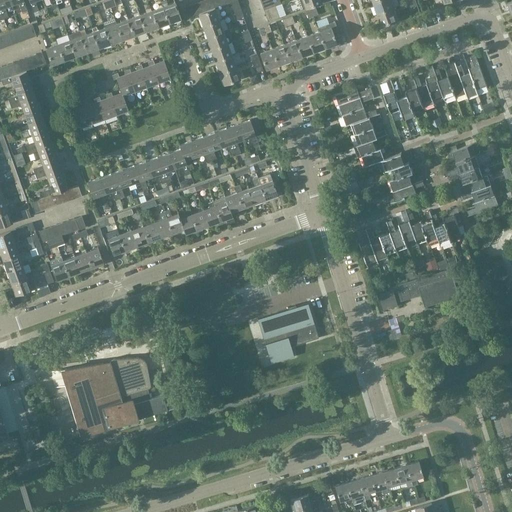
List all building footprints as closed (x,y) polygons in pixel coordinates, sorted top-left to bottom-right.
[(9,0),(0,0),(0,12),(2,18),(7,17),(4,7),(11,5),(9,0)] [(9,0),(11,5),(18,2),(21,12),(27,10),(23,0),(9,0)] [(35,1),(37,0),(28,0),(33,12),(38,10),(35,1)] [(205,0),(201,0),(200,1),(204,11),(209,9),(205,0)] [(211,0),(205,0),(209,9),(214,7),(211,0)] [(234,0),(230,2),(228,2),(231,10),(232,9),(234,14),(241,11),(237,0),(234,0)] [(272,0),(270,0),(260,4),(262,9),(274,5),(272,0)] [(320,0),(296,0),(300,10),(321,2),(320,0)] [(390,0),(378,0),(374,2),(378,14),(394,8),(390,0)] [(200,1),(195,2),(198,13),(204,11),(200,1)] [(174,2),(162,6),(168,22),(180,18),(174,2)] [(195,2),(189,4),(193,15),(198,13),(195,2)] [(188,17),(193,15),(189,4),(184,6),(188,17)] [(276,11),(274,5),(262,9),(265,15),(276,11)] [(162,6),(151,11),(156,27),(168,22),(162,6)] [(219,19),(214,7),(209,9),(204,11),(198,13),(202,25),(219,19)] [(398,20),(394,8),(378,14),(382,26),(398,20)] [(75,21),(87,16),(85,9),(72,14),(75,21)] [(145,31),(156,27),(151,11),(139,15),(145,31)] [(243,16),(241,11),(234,14),(236,19),(243,16)] [(278,17),(276,11),(265,15),(267,21),(278,17)] [(139,15),(128,19),(133,35),(145,31),(139,15)] [(122,39),(116,23),(114,18),(103,22),(104,27),(110,43),(122,39)] [(122,39),(133,35),(128,19),(116,23),(122,39)] [(202,25),(207,37),(223,31),(219,19),(202,25)] [(317,28),(318,31),(324,47),(336,43),(333,36),(339,34),(334,21),(317,28)] [(32,24),(26,26),(30,38),(36,36),(32,24)] [(24,40),(30,38),(26,26),(20,29),(24,40)] [(104,27),(93,31),(98,47),(110,43),(104,27)] [(18,42),(24,40),(20,29),(14,31),(18,42)] [(14,31),(8,33),(12,44),(18,42),(14,31)] [(87,51),(81,36),(79,31),(68,35),(69,40),(75,56),(87,51)] [(87,51),(98,47),(93,31),(81,36),(87,51)] [(223,31),(207,37),(211,48),(227,42),(223,31)] [(318,31),(306,36),(312,51),(324,47),(318,31)] [(6,46),(12,44),(8,33),(2,35),(6,46)] [(306,36),(295,40),(300,56),(312,51),(306,36)] [(69,40),(58,44),(64,60),(75,56),(69,40)] [(295,40),(283,44),(289,60),(300,56),(295,40)] [(231,54),(227,42),(211,48),(215,60),(231,54)] [(52,64),(64,60),(58,44),(46,48),(52,64)] [(283,44),(271,48),(277,64),(289,60),(283,44)] [(265,68),(277,64),(271,48),(259,52),(265,68)] [(42,52),(36,54),(40,65),(46,63),(42,52)] [(36,54),(30,56),(34,67),(40,65),(36,54)] [(235,66),(231,54),(215,60),(219,72),(235,66)] [(469,69),(471,74),(477,89),(487,86),(476,55),(471,57),(475,67),(469,69)] [(28,69),(34,67),(30,56),(24,58),(28,69)] [(24,58),(18,60),(22,71),(25,70),(28,69),(24,58)] [(262,71),(258,58),(250,60),(255,73),(262,71)] [(150,60),(158,83),(170,78),(164,60),(155,63),(153,59),(150,60)] [(18,60),(12,62),(16,73),(22,71),(18,60)] [(146,87),(158,83),(150,60),(148,61),(149,65),(143,68),(141,63),(138,64),(146,87)] [(12,62),(7,64),(10,75),(16,73),(12,62)] [(448,76),(454,94),(455,97),(466,93),(456,67),(457,67),(455,63),(450,65),(453,74),(448,76)] [(7,64),(1,66),(5,77),(10,75),(7,64)] [(134,91),(146,87),(138,64),(136,65),(137,70),(131,72),(129,68),(126,69),(134,91)] [(462,65),(457,67),(456,67),(466,93),(467,98),(478,94),(477,89),(471,74),(465,76),(462,65)] [(240,78),(235,66),(219,72),(224,84),(240,78)] [(443,96),(434,70),(432,66),(427,68),(431,77),(426,79),(427,84),(433,100),(443,96)] [(434,70),(443,96),(444,98),(454,94),(448,76),(442,78),(439,68),(434,70)] [(116,78),(122,92),(123,95),(134,91),(126,69),(124,70),(125,74),(119,76),(117,72),(112,74),(113,79),(116,78)] [(25,70),(22,71),(16,73),(10,75),(5,77),(1,79),(3,84),(12,81),(14,88),(30,82),(25,70)] [(413,77),(423,105),(433,102),(433,100),(427,84),(422,86),(418,76),(413,77)] [(413,109),(423,105),(413,77),(408,79),(411,89),(406,91),(408,95),(413,109)] [(402,109),(394,89),(391,80),(386,82),(389,91),(384,93),(391,113),(402,109)] [(30,82),(14,88),(17,95),(8,98),(9,103),(34,94),(30,82)] [(335,94),(339,105),(370,93),(368,89),(359,92),(356,86),(335,94)] [(394,89),(402,109),(404,116),(414,113),(413,109),(408,95),(403,97),(399,87),(394,89)] [(108,92),(116,114),(128,110),(123,95),(122,92),(113,96),(111,91),(108,92)] [(104,119),(116,114),(108,92),(106,93),(107,97),(100,100),(99,95),(96,96),(104,119)] [(362,102),(374,97),(372,93),(370,93),(339,105),(343,115),(364,107),(362,102)] [(38,105),(34,94),(9,103),(11,107),(20,104),(23,111),(38,105)] [(92,123),(104,119),(96,96),(93,97),(95,102),(89,104),(87,100),(84,101),(92,123)] [(81,127),(92,123),(84,101),(81,102),(83,106),(77,108),(75,104),(70,106),(72,111),(74,110),(81,127)] [(42,117),(38,105),(23,111),(25,118),(16,121),(17,126),(42,117)] [(366,113),(364,107),(343,115),(346,125),(351,124),(377,114),(376,110),(366,113)] [(354,134),(374,127),(373,121),(381,118),(379,114),(377,114),(351,124),(354,134)] [(47,129),(42,117),(17,126),(19,131),(29,128),(31,135),(47,129)] [(438,117),(429,120),(431,127),(441,123),(438,117)] [(250,119),(238,123),(244,139),(250,137),(254,146),(259,144),(250,119)] [(226,127),(235,152),(240,151),(237,142),(244,139),(238,123),(226,127)] [(230,154),(235,152),(226,127),(215,131),(220,148),(227,145),(230,154)] [(354,134),(358,145),(382,136),(387,135),(385,130),(377,133),(374,127),(354,134)] [(26,150),(51,141),(47,129),(31,135),(26,137),(28,143),(24,145),(26,150)] [(203,136),(212,161),(216,159),(213,150),(220,148),(215,131),(203,136)] [(207,163),(212,161),(203,136),(191,140),(197,156),(204,153),(207,163)] [(382,136),(358,145),(354,146),(358,157),(362,155),(376,150),(375,144),(384,141),(382,136)] [(179,144),(180,148),(181,148),(189,169),(193,168),(190,158),(197,156),(191,140),(179,144)] [(55,152),(51,141),(26,150),(28,154),(33,153),(35,160),(40,158),(55,152)] [(10,156),(6,144),(1,146),(5,158),(10,156)] [(454,156),(456,161),(475,154),(472,144),(458,148),(456,144),(446,147),(450,157),(454,156)] [(181,148),(180,148),(169,152),(175,168),(182,165),(185,175),(190,173),(189,169),(181,148)] [(377,150),(376,150),(362,155),(366,165),(382,159),(395,155),(394,154),(393,150),(383,153),(381,148),(377,150)] [(20,152),(13,154),(17,166),(24,164),(20,152)] [(33,168),(34,173),(59,164),(55,152),(40,158),(42,165),(33,168)] [(157,156),(166,181),(171,180),(167,170),(175,168),(169,152),(157,156)] [(386,170),(390,168),(415,159),(413,154),(404,158),(402,152),(394,154),(395,155),(382,159),(386,170)] [(250,157),(252,163),(259,160),(260,160),(258,154),(250,157)] [(449,170),(450,175),(479,165),(475,154),(456,161),(458,167),(449,170)] [(14,168),(10,156),(5,158),(10,170),(14,168)] [(157,156),(146,161),(151,176),(158,174),(161,183),(166,181),(157,156)] [(244,159),(246,165),(251,163),(252,163),(250,156),(244,159)] [(390,168),(394,178),(409,173),(414,172),(412,167),(421,163),(419,158),(415,159),(390,168)] [(134,165),(143,190),(147,188),(144,179),(151,176),(146,161),(134,165)] [(59,164),(34,173),(36,178),(45,174),(48,181),(63,176),(59,164)] [(138,192),(143,190),(134,165),(122,169),(128,184),(135,182),(138,192)] [(479,165),(450,175),(452,180),(462,177),(463,181),(468,180),(482,175),(479,165)] [(14,168),(10,170),(14,181),(18,179),(14,168)] [(206,168),(200,170),(203,177),(208,174),(206,168)] [(122,169),(110,173),(119,198),(124,196),(121,187),(128,184),(122,169)] [(21,172),(22,180),(30,179),(29,171),(21,172)] [(99,177),(104,193),(111,190),(115,200),(119,198),(110,173),(99,177)] [(226,174),(217,178),(219,182),(231,178),(229,173),(226,174)] [(394,190),(422,180),(421,176),(411,179),(409,173),(394,178),(394,179),(390,180),(394,190)] [(460,190),(462,194),(491,184),(487,173),(482,175),(468,180),(470,186),(460,190)] [(41,192),(43,197),(48,195),(54,193),(59,191),(65,188),(68,188),(63,176),(48,181),(50,188),(41,192)] [(97,195),(104,193),(99,177),(87,182),(95,207),(101,205),(97,195)] [(254,185),(248,188),(254,204),(261,201),(261,203),(266,201),(259,183),(260,183),(259,181),(258,181),(257,177),(251,179),(254,185)] [(207,186),(219,182),(217,178),(206,182),(207,186)] [(23,191),(18,179),(14,181),(18,193),(23,191)] [(270,200),(269,198),(277,195),(271,179),(260,183),(259,183),(266,201),(270,200)] [(180,182),(182,188),(189,185),(188,180),(185,180),(180,182)] [(424,185),(422,180),(394,190),(392,191),(396,201),(416,194),(414,188),(424,185)] [(207,186),(206,182),(194,186),(195,191),(207,186)] [(77,184),(71,186),(75,198),(81,195),(77,184)] [(491,184),(462,194),(463,199),(473,196),(475,201),(494,195),(491,184)] [(234,186),(236,192),(242,210),(247,209),(246,207),(254,204),(248,188),(242,190),(240,186),(238,185),(234,186)] [(69,200),(75,198),(71,186),(68,188),(65,188),(69,200)] [(184,195),(195,191),(194,186),(182,190),(184,195)] [(63,202),(69,200),(65,188),(59,191),(63,202)] [(58,204),(63,202),(59,191),(54,193),(58,204)] [(230,213),(230,212),(237,210),(238,212),(242,210),(236,192),(224,196),(226,201),(230,213)] [(52,206),(58,204),(54,193),(48,195),(52,206)] [(46,208),(52,206),(48,195),(43,197),(42,197),(46,208)] [(494,195),(475,201),(472,202),(473,208),(466,211),(467,216),(498,205),(494,195)] [(40,210),(46,208),(42,197),(36,199),(40,210)] [(34,212),(40,210),(36,199),(30,201),(34,212)] [(232,217),(230,212),(230,213),(226,201),(220,203),(218,199),(213,201),(221,223),(225,221),(224,220),(232,217)] [(209,207),(203,209),(208,226),(216,223),(217,224),(221,223),(213,201),(208,203),(209,207)] [(443,217),(445,222),(446,222),(451,236),(461,233),(459,226),(463,225),(457,207),(448,211),(449,215),(443,217)] [(176,232),(183,229),(179,218),(177,213),(171,215),(169,209),(164,211),(172,235),(176,234),(176,232)] [(208,226),(203,209),(191,214),(197,232),(201,230),(201,228),(208,226)] [(0,226),(12,222),(7,210),(0,212),(0,226)] [(398,223),(400,227),(401,227),(407,246),(418,243),(408,214),(407,210),(401,212),(404,221),(398,223)] [(172,235),(164,211),(158,213),(160,219),(154,221),(160,238),(167,235),(168,237),(172,235)] [(418,243),(428,239),(423,224),(423,225),(420,220),(415,222),(412,212),(408,214),(418,243)] [(429,243),(440,240),(432,215),(431,216),(430,212),(424,214),(428,223),(423,224),(428,239),(429,243)] [(193,233),(197,232),(191,214),(179,218),(183,229),(185,234),(192,231),(193,233)] [(436,214),(432,215),(440,240),(441,245),(452,241),(450,236),(451,236),(446,222),(445,222),(439,224),(436,214)] [(74,218),(78,229),(85,226),(81,216),(74,218)] [(74,218),(68,220),(72,231),(78,229),(74,218)] [(96,221),(98,227),(107,224),(105,218),(96,221)] [(68,220),(62,222),(66,233),(72,231),(68,220)] [(397,250),(407,246),(401,227),(400,227),(394,230),(391,220),(387,222),(397,250)] [(154,221),(142,226),(149,244),(153,242),(152,240),(160,238),(154,221)] [(60,235),(66,233),(62,222),(56,224),(60,235)] [(386,254),(387,253),(397,250),(387,222),(382,224),(385,233),(380,235),(386,254)] [(54,237),(60,235),(56,224),(50,226),(54,237)] [(50,226),(44,228),(48,239),(54,237),(50,226)] [(144,245),(149,244),(142,226),(131,230),(136,246),(143,243),(144,245)] [(0,246),(19,240),(14,228),(0,233),(0,246)] [(42,242),(48,239),(44,228),(38,230),(42,242)] [(388,256),(387,253),(386,254),(380,235),(374,237),(370,228),(366,229),(377,260),(388,256)] [(377,260),(366,229),(361,231),(365,240),(358,242),(366,264),(377,260)] [(136,246),(131,230),(119,234),(125,252),(130,250),(129,248),(136,246)] [(22,242),(31,237),(28,232),(19,237),(22,242)] [(33,240),(36,247),(40,246),(36,234),(30,236),(32,241),(33,240)] [(121,253),(125,252),(119,234),(107,238),(112,254),(120,251),(121,253)] [(54,238),(55,241),(57,245),(64,243),(61,235),(54,238)] [(19,240),(0,246),(0,253),(1,255),(0,255),(0,259),(23,252),(19,240)] [(31,242),(22,246),(25,254),(34,250),(31,242)] [(97,247),(85,251),(92,269),(96,267),(95,265),(103,262),(97,247)] [(85,251),(73,256),(79,271),(86,268),(87,270),(92,269),(85,251)] [(4,264),(7,271),(22,265),(20,260),(25,258),(23,252),(0,259),(0,260),(1,265),(4,264)] [(456,255),(448,258),(451,266),(459,264),(456,255)] [(72,273),(79,271),(73,256),(62,260),(68,277),(73,276),(72,273)] [(64,279),(68,277),(62,260),(50,264),(55,280),(63,277),(64,279)] [(7,280),(8,283),(28,276),(27,272),(24,273),(22,265),(7,271),(9,279),(7,280)] [(284,269),(289,287),(302,283),(298,266),(284,269)] [(423,266),(415,268),(417,274),(425,271),(423,266)] [(378,293),(382,305),(382,308),(398,304),(397,301),(422,293),(426,305),(459,295),(453,275),(448,276),(446,269),(389,286),(390,289),(378,293)] [(49,270),(44,271),(42,272),(47,284),(53,282),(49,270)] [(31,275),(28,276),(8,283),(10,288),(13,287),(15,294),(30,289),(36,287),(31,275)] [(288,308),(257,318),(270,362),(293,355),(290,346),(291,346),(301,343),(318,337),(307,302),(295,306),(295,304),(293,305),(294,306),(289,308),(289,306),(287,307),(288,308)] [(387,330),(389,334),(390,338),(396,336),(393,328),(387,330)] [(208,336),(217,378),(241,374),(232,331),(208,336)] [(163,356),(161,357),(163,365),(165,372),(171,371),(167,355),(163,356)] [(100,363),(49,371),(54,387),(58,386),(64,385),(79,435),(127,420),(136,418),(136,419),(142,417),(164,410),(181,405),(177,390),(152,397),(150,398),(149,396),(147,389),(147,388),(148,388),(149,388),(149,387),(150,386),(150,385),(150,384),(148,373),(146,364),(146,363),(145,362),(145,361),(144,361),(144,360),(143,359),(142,358),(141,358),(140,357),(139,357),(138,357),(137,356),(136,356),(113,358),(112,358),(111,359),(110,360),(109,361),(109,362),(109,364),(103,366),(102,363),(100,363)] [(418,460),(405,464),(412,486),(417,484),(415,478),(422,476),(418,460)] [(405,464),(393,467),(398,483),(405,481),(407,487),(412,486),(405,464)] [(393,467),(382,471),(386,487),(398,483),(393,467)] [(382,471),(370,474),(375,490),(386,487),(382,471)] [(368,492),(375,490),(370,474),(358,478),(363,494),(364,500),(370,498),(368,492)] [(358,478),(346,482),(351,497),(363,494),(358,478)] [(339,501),(351,497),(346,482),(334,485),(339,501)] [(326,499),(320,500),(320,506),(331,504),(330,491),(325,492),(326,499)] [(294,511),(310,506),(316,504),(315,500),(309,501),(307,494),(290,499),(294,511)] [(433,511),(431,503),(414,508),(414,511),(433,511)]
